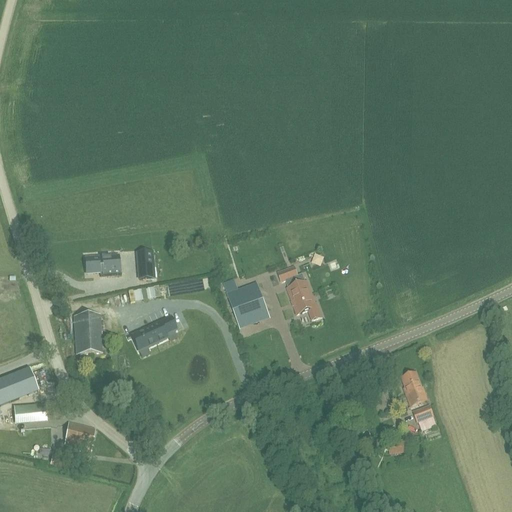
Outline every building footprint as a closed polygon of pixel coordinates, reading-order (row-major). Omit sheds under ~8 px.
[(152,253),(137,254),(137,261),(138,273),(139,280),(154,279),(152,253)] [(118,257),(92,259),(93,274),(99,274),(102,274),(102,277),(119,276),(119,275),(119,265),(118,257)] [(297,277),(294,268),(278,274),(281,284),(286,282),(289,290),(287,291),(297,316),(308,312),(312,322),(322,318),(316,304),(315,304),(307,283),(305,284),(302,276),(297,277)] [(98,275),(66,277),(67,291),(79,290),(79,298),(100,297),(98,275)] [(256,285),(227,296),(237,323),(266,313),(256,285)] [(76,356),(102,355),(100,317),(74,318),(76,356)] [(170,319),(131,336),(139,353),(166,340),(165,337),(176,332),(170,319)] [(272,357),(275,355),(269,339),(245,347),(253,369),(258,367),(260,372),(275,367),(272,357)] [(29,370),(10,377),(19,400),(38,393),(29,370)] [(411,408),(427,402),(422,390),(421,390),(416,375),(414,375),(413,374),(407,376),(407,378),(402,380),(407,393),(405,393),(411,408)] [(414,412),(418,424),(421,433),(437,427),(434,419),(429,407),(414,412)] [(91,453),(95,430),(94,430),(94,431),(69,424),(65,446),(74,448),(74,451),(82,453),(82,451),(90,453),(91,453)] [(58,448),(58,439),(21,439),(21,449),(58,448)] [(388,444),(389,456),(409,454),(408,442),(388,444)] [(65,470),(68,459),(52,456),(50,467),(65,470)] [(377,510),(386,508),(383,498),(375,501),(377,510)]
